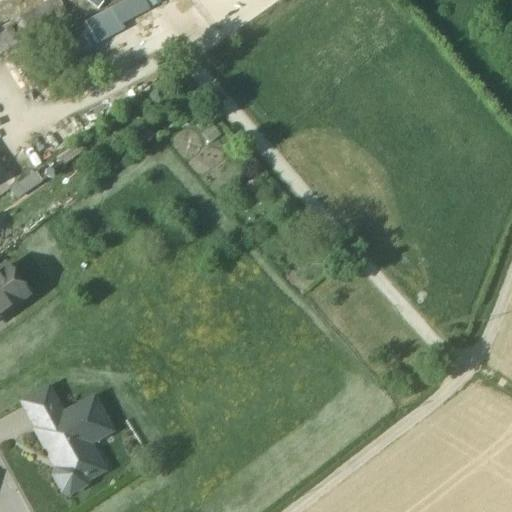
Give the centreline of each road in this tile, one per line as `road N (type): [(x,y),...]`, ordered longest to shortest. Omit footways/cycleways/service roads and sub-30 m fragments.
road 1 (track): [(0,82),(10,98),(71,107),(182,57),(206,75),(441,349),(511,387)]
road 2 (track): [(290,511),(470,367),(511,276)]
